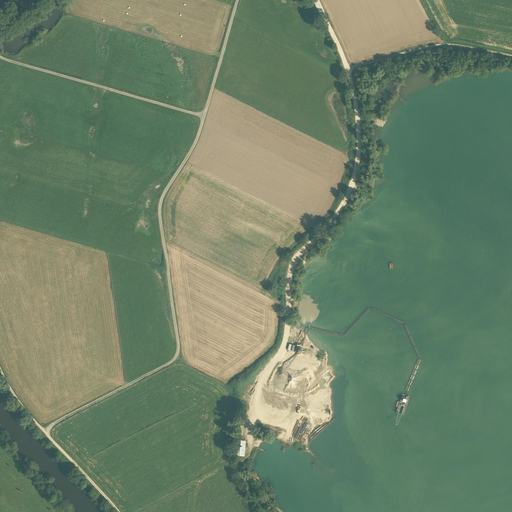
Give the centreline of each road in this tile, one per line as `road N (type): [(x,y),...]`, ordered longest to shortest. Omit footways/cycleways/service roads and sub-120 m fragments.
road 1 (track): [(39,428),(180,360),(162,209),(207,119)]
road 2 (track): [(0,58),(207,119)]
road 3 (track): [(0,363),(39,428),(118,511)]
road 4 (track): [(511,56),(435,45),(347,70)]
road 5 (track): [(207,119),(242,0)]
